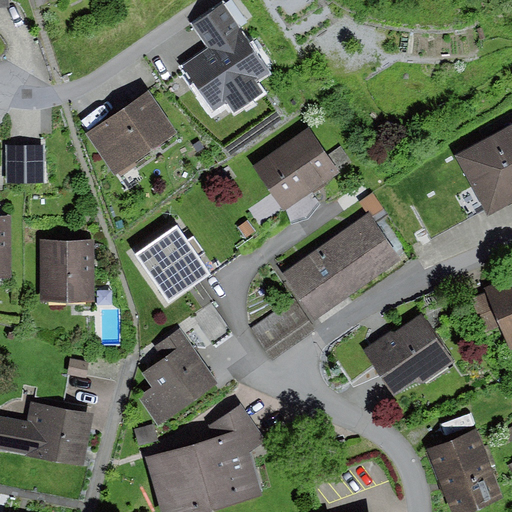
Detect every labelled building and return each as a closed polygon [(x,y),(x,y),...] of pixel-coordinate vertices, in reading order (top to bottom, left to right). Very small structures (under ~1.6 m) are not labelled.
[(214,50),(191,65),(219,107),(234,98),(241,109),(272,89),(265,78),(276,71),(232,2),(198,24),(214,50)] [(157,91),(95,131),(123,175),(185,135),(157,91)] [(318,127),(262,163),(289,206),(346,170),(318,127)] [(511,130),(464,156),(494,213),(511,203),(511,130)] [(45,149),(14,150),(14,177),(46,176),(45,149)] [(14,214),(0,213),(0,277),(15,278),(14,214)] [(368,217),(285,273),(314,318),(398,262),(368,217)] [(209,276),(177,229),(137,257),(170,303),(209,276)] [(96,236),(43,236),(44,294),(96,294),(96,236)] [(511,280),(473,297),(486,328),(507,319),(511,330),(511,280)] [(311,330),(293,304),(253,331),(271,357),(311,330)] [(430,309),(371,345),(403,397),(462,360),(430,309)] [(160,387),(149,395),(167,420),(219,381),(181,331),(160,346),(167,356),(147,370),(160,387)] [(32,419),(0,413),(0,444),(89,461),(98,412),(35,400),(32,419)] [(225,435),(155,453),(169,511),(202,511),(268,494),(257,449),(273,438),(245,403),(214,426),(225,435)] [(481,430),(434,449),(448,483),(458,479),(469,507),(493,498),(484,475),(497,470),(481,430)]
